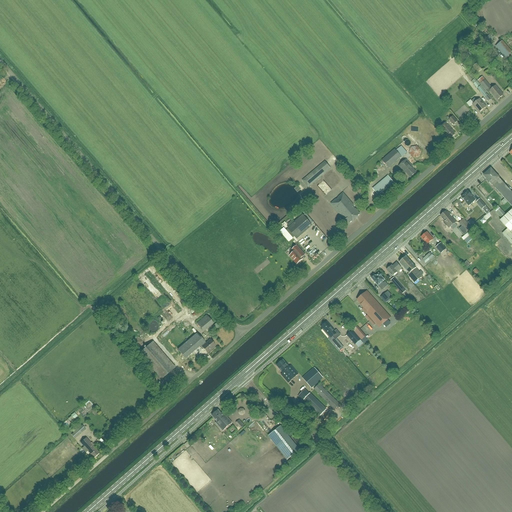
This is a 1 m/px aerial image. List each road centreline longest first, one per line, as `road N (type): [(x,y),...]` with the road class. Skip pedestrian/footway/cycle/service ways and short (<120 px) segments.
road 1 (unclassified): [(242,334),(0,60)]
road 2 (unclassified): [(242,334),(511,98)]
road 3 (primary): [(242,376),(511,140)]
road 4 (unclassified): [(41,511),(242,334)]
road 5 (primary): [(87,511),(242,376)]
road 6 (unclassified): [(384,511),(326,447),(242,376)]
